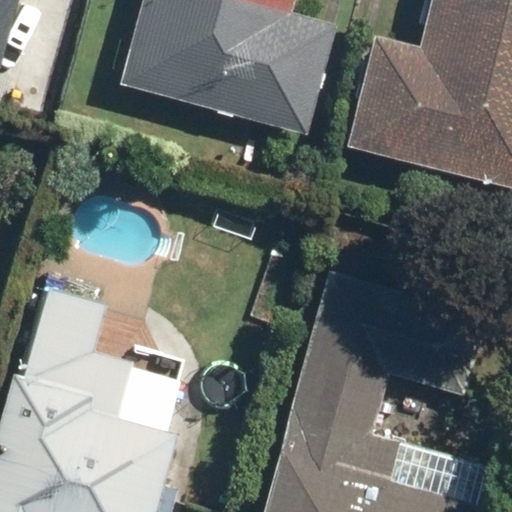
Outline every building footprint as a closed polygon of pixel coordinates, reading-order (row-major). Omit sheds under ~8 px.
[(59,0),(0,0),(0,27),(53,37),(59,0)] [(136,0),(115,83),(296,129),(325,17),(289,0),(136,0)] [(511,0),(430,0),(420,38),(393,31),(373,145),(511,181),(511,0)] [(464,511),(509,355),(330,261),(257,511),(464,511)] [(130,324),(44,300),(0,461),(0,511),(151,511),(174,428),(106,409),(130,324)]
